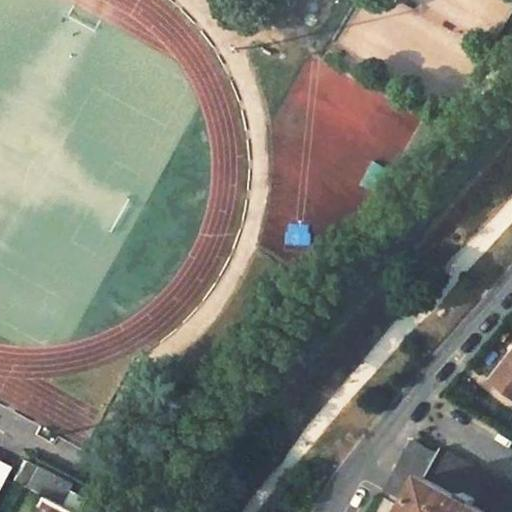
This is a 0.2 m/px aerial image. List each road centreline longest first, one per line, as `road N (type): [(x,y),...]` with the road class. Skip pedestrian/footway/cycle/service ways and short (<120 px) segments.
road 1 (residential): [(146,511),(511,110)]
road 2 (residential): [(331,511),(422,378),(511,276)]
